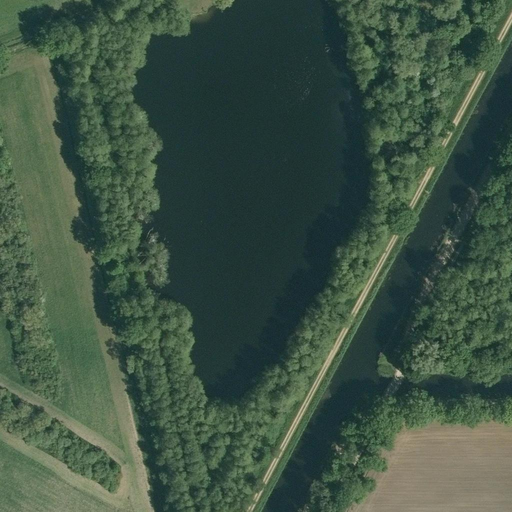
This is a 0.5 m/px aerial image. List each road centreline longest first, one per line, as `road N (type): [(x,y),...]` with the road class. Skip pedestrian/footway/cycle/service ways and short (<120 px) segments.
road 1 (track): [(248,511),(511,20)]
road 2 (track): [(402,365),(415,315),(511,127)]
road 3 (track): [(381,405),(350,432),(308,511)]
road 4 (track): [(511,401),(381,405)]
